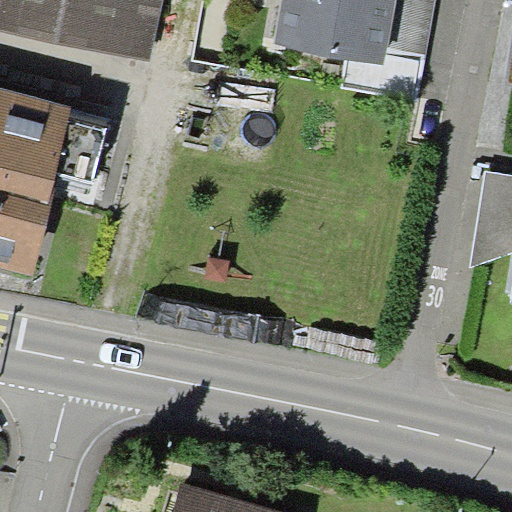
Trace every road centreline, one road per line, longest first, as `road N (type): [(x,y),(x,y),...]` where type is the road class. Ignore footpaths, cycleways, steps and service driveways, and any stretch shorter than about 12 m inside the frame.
road 1 (residential): [(400,429),(485,0)]
road 2 (secondary): [(75,364),(400,429)]
road 3 (residential): [(75,364),(37,511)]
